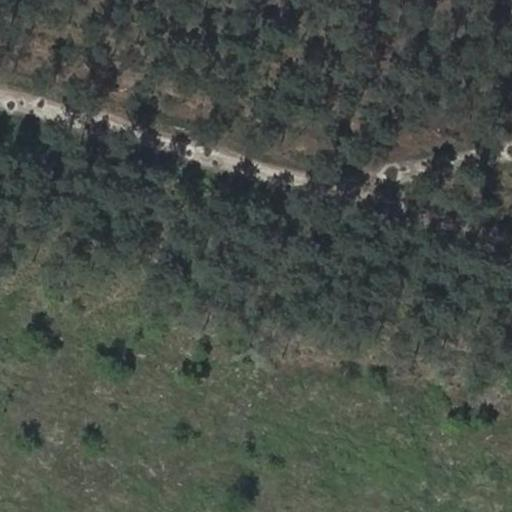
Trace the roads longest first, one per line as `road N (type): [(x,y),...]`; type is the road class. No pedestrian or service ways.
road 1 (track): [(511,151),(334,189),(0,94)]
road 2 (track): [(511,235),(334,189)]
